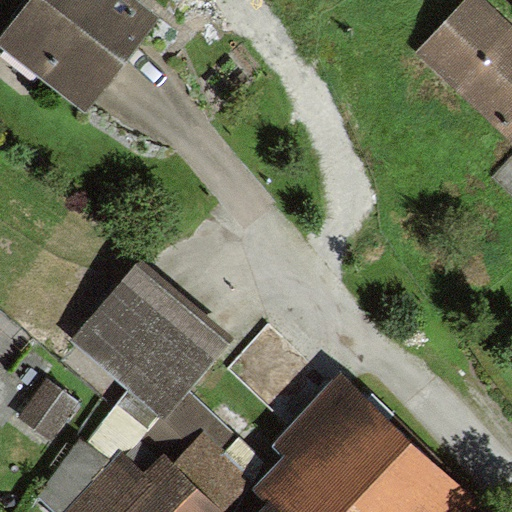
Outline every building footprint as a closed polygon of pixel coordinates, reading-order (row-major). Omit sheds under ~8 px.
[(142,20),(116,0),(29,0),(1,36),(82,98),(142,20)] [(511,54),(455,3),(413,49),(510,136),(511,133),(511,54)] [(137,256),(70,332),(128,384),(33,491),(57,511),(229,511),(235,506),(227,498),(266,456),(187,380),(224,332),(137,256)] [(271,485),(246,511),(486,511),(492,506),(342,366),(277,436),(285,443),(257,473),(271,485)] [(81,398),(46,372),(16,413),(50,438),(81,398)]
